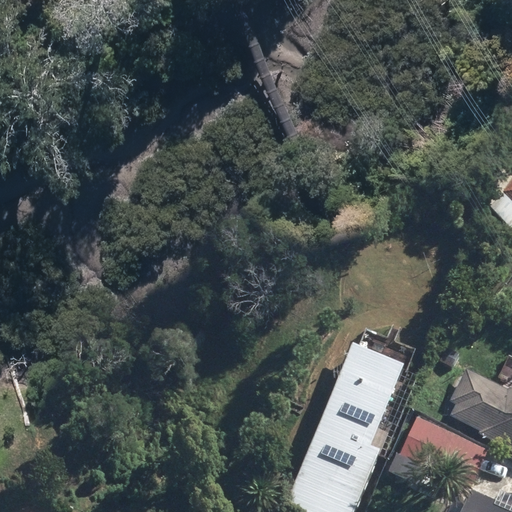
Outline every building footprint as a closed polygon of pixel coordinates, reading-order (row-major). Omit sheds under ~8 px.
[(511,200),(511,181),(502,192),(511,200)] [(358,342),(290,504),(308,511),(358,511),(385,450),(376,446),(411,364),(358,342)] [(511,389),(470,369),(448,415),(483,432),(481,436),(511,451),(511,389)] [(493,451),(422,417),(396,471),(418,482),(426,466),(474,490),(493,451)] [(501,501),(476,490),(465,511),(511,511),(511,492),(506,490),(501,501)]
